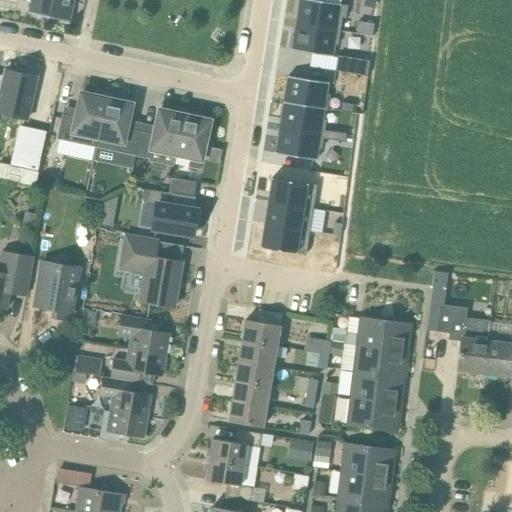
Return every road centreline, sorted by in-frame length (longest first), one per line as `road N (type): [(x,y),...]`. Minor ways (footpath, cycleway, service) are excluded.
road 1 (residential): [(153,464),(190,419),(248,92)]
road 2 (residential): [(248,92),(0,40)]
road 3 (residential): [(440,511),(439,458),(452,422),(511,424)]
